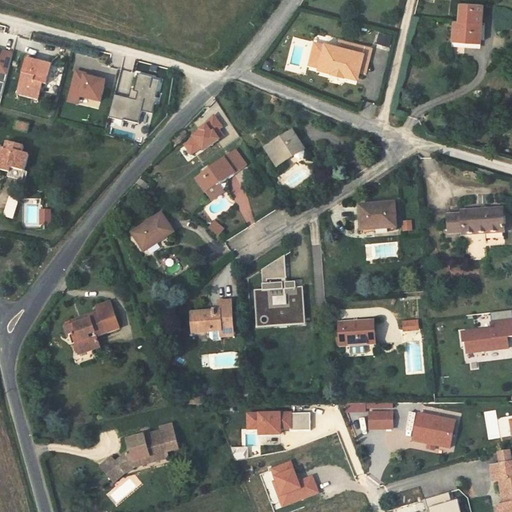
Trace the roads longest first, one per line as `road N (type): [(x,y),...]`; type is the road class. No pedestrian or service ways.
road 1 (residential): [(1,338),(137,166),(218,79)]
road 2 (residential): [(218,79),(0,18)]
road 3 (residential): [(240,261),(390,162),(403,139)]
road 4 (residential): [(234,70),(403,139)]
road 5 (residential): [(46,511),(1,338)]
road 6 (unknown): [(373,496),(471,465),(490,490)]
